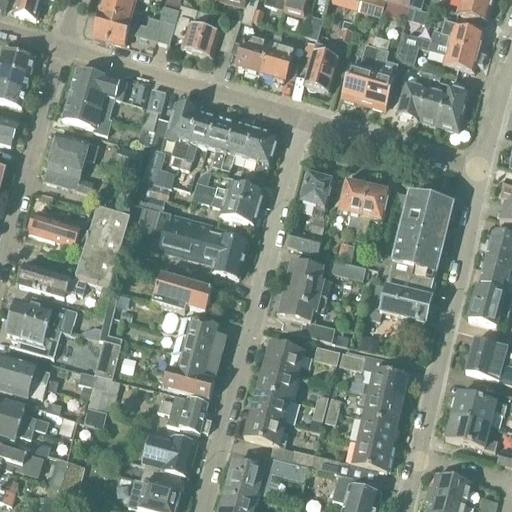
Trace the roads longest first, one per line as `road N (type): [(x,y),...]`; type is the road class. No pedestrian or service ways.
road 1 (residential): [(199,511),(302,118)]
road 2 (residential): [(483,172),(403,511)]
road 3 (residential): [(302,118),(63,46)]
road 4 (residential): [(0,270),(63,46)]
road 5 (residential): [(483,172),(302,118)]
